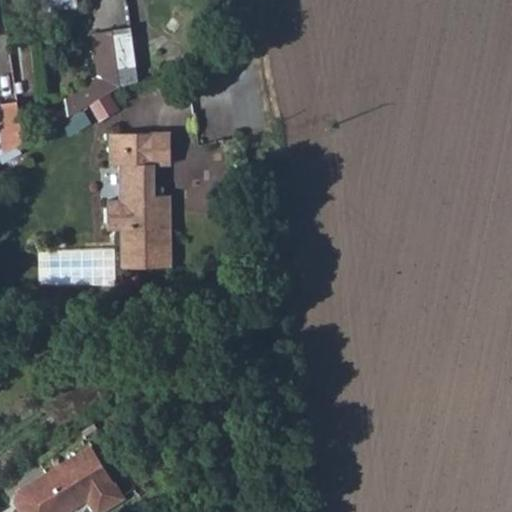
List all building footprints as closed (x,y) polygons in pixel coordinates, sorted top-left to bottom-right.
[(71,117),(123,90),(117,51),(117,39),(99,42),(103,78),(63,99),(71,117)] [(123,90),(140,85),(136,47),(117,51),(123,90)] [(112,100),(93,107),(101,122),(119,115),(112,100)] [(0,117),(4,151),(24,141),(20,114),(0,117)] [(170,135),(153,136),(154,170),(171,170),(170,135)] [(154,170),(153,136),(106,137),(107,171),(115,171),(116,205),(105,205),(106,233),(118,233),(119,271),(171,270),(169,214),(155,214),(155,199),(154,170)] [(155,214),(169,214),(168,199),(155,199),(155,214)] [(73,445),(49,461),(52,466),(77,450),(73,445)] [(79,511),(92,511),(110,501),(77,450),(52,466),(49,461),(1,492),(0,496),(0,505),(4,511),(60,511),(74,503),(79,511)]
